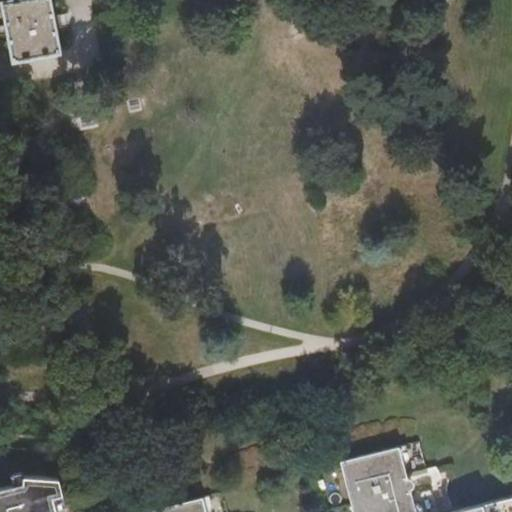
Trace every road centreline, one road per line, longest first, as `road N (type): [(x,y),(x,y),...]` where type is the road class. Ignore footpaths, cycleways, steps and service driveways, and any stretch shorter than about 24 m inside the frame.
road 1 (track): [(498,225),(445,286),(391,327),(213,370)]
road 2 (track): [(0,394),(84,399),(213,370)]
road 3 (track): [(76,0),(83,56),(1,72),(0,63)]
